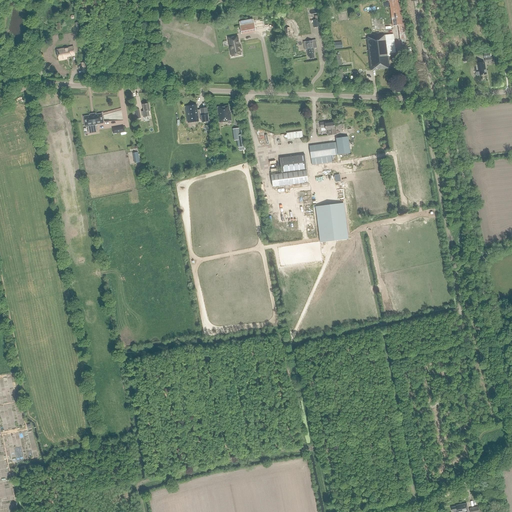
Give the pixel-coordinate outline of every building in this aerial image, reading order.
[(399,0),(388,0),(392,26),(398,25),(400,40),(401,40),(401,42),(406,42),(403,24),(403,25),(399,0)] [(254,24),(240,26),(241,33),(255,31),(254,24)] [(390,68),(389,65),(388,56),(390,56),(390,57),(396,56),(396,53),(395,53),(393,34),(366,38),(370,64),(371,70),(390,68)] [(232,57),(241,55),(238,39),(237,39),(236,37),(232,37),(232,40),(229,40),(230,46),(230,50),(231,50),(232,57)] [(306,45),(303,45),(304,50),(306,50),(308,57),(309,56),(309,59),(314,58),(313,53),(314,53),(313,48),(317,48),(315,40),(305,41),(306,45)] [(73,47),(58,50),(60,60),(67,59),(66,56),(75,55),(73,47)] [(484,62),(474,64),(476,75),(477,76),(480,75),(486,74),(484,62)] [(149,104),(143,105),(144,111),(142,112),(143,117),(149,116),(148,111),(150,111),(149,104)] [(199,109),(199,110),(197,110),(196,105),(186,106),(186,111),(189,111),(191,122),(198,121),(198,119),(200,118),(200,122),(206,121),(204,109),(199,109)] [(217,107),(219,122),(231,121),(230,111),(229,111),(229,106),(217,107)] [(90,116),(84,117),(85,126),(89,125),(89,127),(88,127),(88,128),(89,128),(89,133),(96,132),(95,127),(95,126),(94,126),(94,124),(103,123),(102,114),(95,115),(95,114),(90,115),(90,116)] [(334,123),(329,124),(329,122),(320,123),(321,128),(325,128),(325,130),(327,130),(328,136),(336,135),(336,129),(334,129),(334,123)] [(233,130),(235,140),(237,140),(238,147),(245,146),(243,135),(239,135),(238,129),(233,130)] [(287,140),(303,138),(302,131),(286,133),(287,140)] [(339,142),(336,143),(337,156),(344,155),(344,160),(351,159),(348,137),(338,138),(339,142)] [(309,146),(311,158),(312,165),(332,163),(331,156),(335,155),(334,143),(309,146)] [(279,158),(281,174),(271,175),(272,187),(308,182),(304,155),(279,158)]
